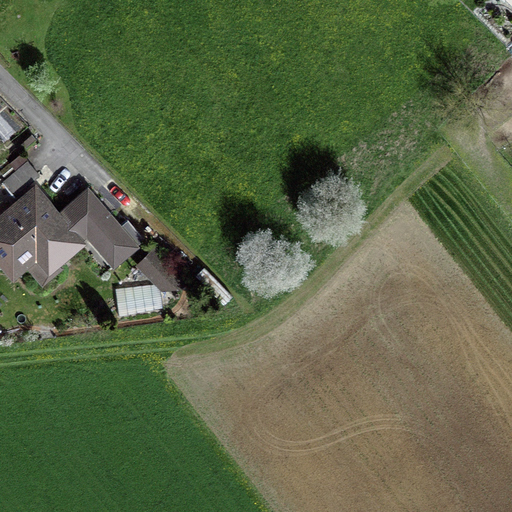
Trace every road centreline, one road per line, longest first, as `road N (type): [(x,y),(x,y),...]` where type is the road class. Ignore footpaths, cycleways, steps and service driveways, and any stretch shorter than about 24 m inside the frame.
road 1 (track): [(233,308),(103,182)]
road 2 (residential): [(0,80),(103,182)]
